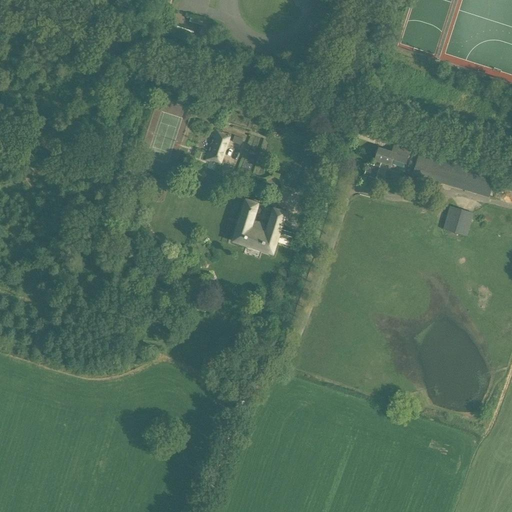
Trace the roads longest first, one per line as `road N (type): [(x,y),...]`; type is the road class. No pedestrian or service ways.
road 1 (track): [(250,391),(302,328),(346,198)]
road 2 (unclassified): [(346,198),(351,169),(339,111),(376,0)]
road 3 (unclassified): [(202,511),(250,391)]
